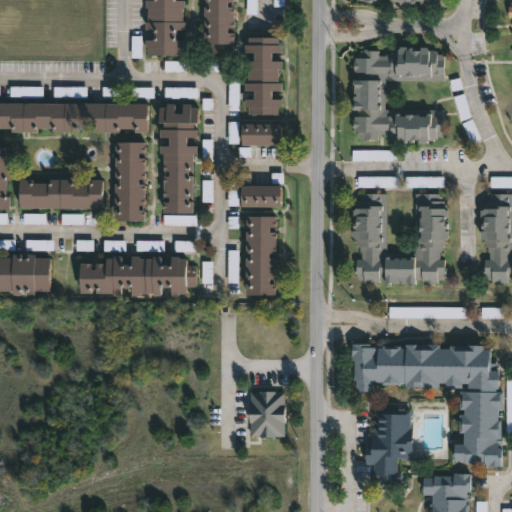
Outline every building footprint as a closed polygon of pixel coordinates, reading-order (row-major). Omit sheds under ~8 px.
[(186,0),(186,6),(184,6),(184,21),(185,21),(185,28),(179,28),(179,39),(186,39),(186,47),(184,47),(184,54),(149,54),(149,47),(147,47),(147,39),(157,39),(157,28),(146,28),(147,21),(149,21),(149,7),(147,7),(147,0),(186,0)] [(230,1),(230,6),(235,6),(235,27),(230,27),(230,32),(236,32),(236,44),(230,44),(230,53),(209,52),(209,43),(205,43),(206,7),(211,7),(211,1),(206,1),(206,0),(235,0),(235,1),(230,1)] [(257,0),(247,0),(247,15),(257,15),(257,0)] [(142,58),(143,37),(133,37),(132,58),(142,58)] [(280,38),(280,44),(283,43),(283,52),(275,52),(275,60),(283,60),(283,68),(280,68),(280,82),(284,82),(284,90),(276,90),(276,98),(283,98),(283,107),(280,107),(280,113),(250,114),(250,106),(247,107),(247,98),(258,98),(258,90),(247,91),(246,82),(250,82),(250,69),(247,69),(247,61),(257,60),(257,52),(247,52),(247,44),(250,44),(250,37),(280,37),(280,38)] [(408,47),(408,48),(416,48),(416,50),(422,50),(422,47),(429,47),(429,50),(433,50),(433,52),(436,52),(436,54),(441,54),(441,56),(443,56),(443,81),(384,81),(384,110),(442,110),(442,137),(436,137),(436,140),(429,140),(429,143),(417,143),(417,140),(416,140),(416,143),(398,143),(398,141),(393,141),(393,139),(389,139),(389,137),(384,137),(384,135),(377,135),(377,140),(359,141),(359,138),(356,138),(356,133),(349,133),(349,130),(351,130),(351,117),(355,117),(355,111),(351,111),(351,106),(356,106),(356,97),(358,97),(358,93),(355,93),(355,89),(357,89),(357,82),(355,82),(355,74),(353,74),(353,58),(360,58),(360,50),(377,50),(377,56),(388,56),(388,52),(391,52),(391,50),(401,50),(401,47),(408,47)] [(239,111),(240,78),(229,78),(229,111),(239,111)] [(11,97),(43,98),(43,88),(11,87),(11,97)] [(54,97),(72,98),(72,87),(55,87),(54,97)] [(104,98),(120,97),(120,87),(103,88),(104,98)] [(165,98),(198,98),(198,88),(165,88),(165,98)] [(0,102),(153,103),(153,131),(140,131),(140,128),(125,128),(125,131),(100,131),(100,128),(83,128),(83,131),(58,131),(58,127),(43,127),(43,131),(17,131),(17,128),(2,128),(2,132),(0,132),(0,102)] [(178,103),(178,113),(185,113),(185,103),(193,104),(193,107),(202,108),(202,122),(195,122),(195,129),(199,129),(199,137),(191,137),(191,146),(199,146),(199,154),(195,154),(195,198),(191,197),(191,202),(195,202),(195,213),(165,213),(165,202),(171,202),(171,197),(165,197),(165,176),(171,176),(171,171),(165,171),(165,153),(162,153),(162,145),(173,145),(173,138),(162,138),(162,129),(166,129),(166,122),(162,122),(162,107),(168,107),(168,103),(178,103)] [(283,144),(244,144),(244,123),(283,123),(283,144)] [(144,153),(144,157),(150,157),(150,179),(145,179),(145,184),(151,184),(150,205),(144,205),(144,209),(150,210),(150,221),(120,220),(120,210),(126,210),(126,205),(120,205),(120,183),(125,183),(125,179),(120,179),(120,157),(125,157),(125,153),(120,153),(120,142),(150,142),(150,153),(144,153)] [(0,146),(11,146),(11,155),(15,155),(15,181),(11,181),(11,196),(15,196),(15,209),(0,209),(0,146)] [(396,150),(353,151),(353,161),(396,161),(396,150)] [(358,187),(399,187),(399,177),(358,177),(358,187)] [(405,187),(443,188),(443,177),(405,177),(405,187)] [(511,177),(491,177),(491,188),(511,188),(511,177)] [(111,179),(111,208),(25,207),(25,178),(39,179),(39,182),(52,183),(52,178),(80,179),(80,182),(95,182),(95,179),(111,179)] [(283,185),(283,207),(241,206),(242,197),(244,197),(244,189),(243,189),(243,187),(244,187),(244,185),(283,185)] [(438,193),(438,195),(440,195),(440,200),(443,200),(443,204),(445,204),(445,209),(451,209),(451,217),(449,217),(449,223),(451,223),(451,228),(449,228),(449,231),(451,231),(451,238),(449,238),(449,239),(444,239),(444,246),(439,246),(439,260),(445,260),(444,278),(442,278),(442,280),(438,280),(438,283),(434,283),(419,283),(419,280),(418,280),(418,284),(382,284),(382,279),(376,279),(376,284),(367,284),(367,283),(360,283),(360,279),(357,279),(357,277),(355,277),(355,274),(352,274),(352,268),(354,268),(354,259),(359,259),(359,246),(355,246),(355,244),(353,244),(353,237),(351,237),(351,230),(355,230),(355,223),(358,223),(358,216),(353,216),(353,208),(354,208),(354,204),(356,204),(356,200),(359,200),(359,193),(385,193),(385,252),(413,252),(413,193),(438,193)] [(511,284),(511,281),(508,281),(508,284),(497,284),(497,283),(491,283),(491,280),(485,281),(485,274),(482,274),(482,269),(483,269),(483,260),(488,260),(488,251),(486,251),(486,247),(484,247),(484,244),(481,244),(481,231),(486,231),(486,229),(484,229),(484,223),(487,223),(487,216),(483,216),(483,200),(489,200),(489,193),(511,193),(511,284)] [(197,215),(165,215),(164,226),(197,226),(197,215)] [(272,226),(272,232),(278,232),(278,253),(272,253),(272,258),(278,258),(278,279),(272,279),(272,284),(278,284),(278,294),(248,294),(248,285),(253,285),(253,279),(248,279),(248,258),(253,259),(253,253),(248,253),(248,231),(254,231),(254,227),(248,227),(248,216),(277,216),(277,226),(272,226)] [(104,251),(126,251),(126,241),(104,240),(104,251)] [(137,251),(164,252),(165,241),(137,241),(137,251)] [(239,283),(239,251),(229,251),(228,283),(239,283)] [(0,257),(11,258),(11,254),(34,254),(34,258),(49,258),(49,291),(34,291),(34,295),(25,295),(25,293),(22,293),(22,291),(0,290),(0,257)] [(139,256),(139,258),(152,258),(152,256),(179,257),(179,259),(187,259),(187,265),(193,265),(192,286),(186,286),(185,293),(178,293),(178,295),(166,295),(166,287),(160,287),(160,294),(139,294),(139,295),(130,295),(130,286),(121,286),(121,293),(95,293),(95,289),(91,288),(91,293),(79,293),(80,263),(91,263),(91,269),(95,269),(95,263),(105,264),(105,258),(113,258),(113,255),(123,256),(123,264),(126,264),(126,258),(130,258),(130,256),(139,256)] [(465,319),(466,309),(389,307),(389,318),(465,319)] [(440,345),(440,348),(450,349),(450,345),(466,345),(484,346),(484,349),(490,350),(490,363),(496,363),(496,370),(499,371),(499,389),(496,389),(496,392),(504,392),(503,410),(500,410),(499,421),(502,421),(501,448),(504,449),(503,467),(486,467),(486,464),(466,464),(466,462),(455,461),(455,444),(464,445),(464,433),(459,433),(460,414),(464,414),(465,409),(460,409),(460,391),(465,391),(465,389),(444,388),(445,383),(439,383),(439,388),(405,387),(405,383),(400,383),(400,386),(382,385),(382,383),(376,383),(376,386),(372,385),(372,392),(355,392),(355,381),(353,381),(354,361),(352,361),(352,344),(400,345),(400,348),(405,348),(405,344),(440,345)] [(251,438),(286,436),(285,392),(250,393),(251,438)] [(401,409),(401,410),(407,410),(407,428),(411,428),(410,454),(407,453),(407,459),(396,459),(396,471),(400,471),(400,483),(376,483),(376,478),(373,478),(373,465),(364,465),(364,435),(371,435),(371,409),(401,409)] [(456,474),(471,474),(471,491),(467,491),(467,502),(466,502),(466,504),(469,504),(468,511),(428,511),(429,504),(431,504),(432,495),(422,495),(422,478),(432,478),(432,476),(452,476),(452,474),(456,474)]
